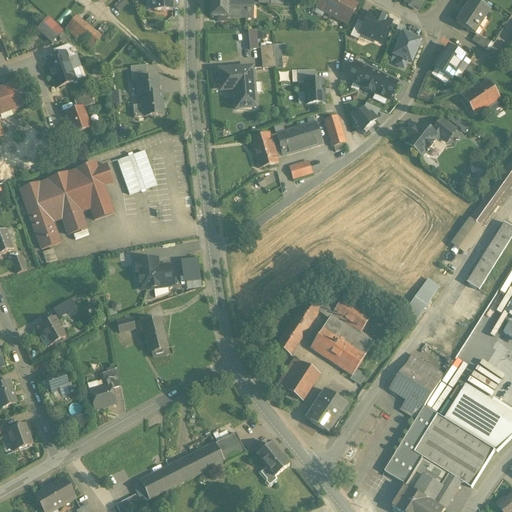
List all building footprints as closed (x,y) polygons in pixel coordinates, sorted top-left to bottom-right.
[(172,0),(153,0),(153,12),(172,12),(172,0)] [(227,0),(210,0),(210,18),(227,18),(227,2),(227,0)] [(320,0),(318,5),(326,10),(324,13),(346,25),(356,6),(350,3),(351,1),(347,0),(320,0)] [(489,12),(471,1),(456,24),(474,36),(474,35),(473,34),(476,29),(477,30),(478,28),(477,28),(483,19),(484,20),(489,12)] [(249,3),(227,2),(227,18),(247,19),(247,14),(249,14),(249,3)] [(364,24),(360,35),(382,44),(391,23),(384,21),(385,19),(376,16),(376,17),(369,14),(364,24)] [(49,17),(38,30),(54,44),(65,31),(49,17)] [(98,41),(73,20),(64,31),(89,52),(98,41)] [(360,35),(364,24),(357,21),(350,37),(358,41),(360,35)] [(392,40),(399,43),(402,34),(403,35),(405,29),(398,26),(392,40)] [(248,32),(250,51),(258,50),(256,32),(248,32)] [(407,62),(410,63),(420,42),(403,35),(402,34),(399,43),(393,55),(399,58),(395,66),(403,69),(407,62)] [(489,45),(475,36),(471,42),(485,51),(489,45)] [(68,47),(52,53),(55,62),(66,58),(67,61),(76,58),(73,51),(68,47)] [(272,47),(260,48),(262,70),(274,68),(272,47)] [(448,49),(434,70),(434,71),(431,76),(445,86),(449,80),(463,59),(448,49)] [(486,66),(473,57),(468,64),(481,72),(486,66)] [(55,62),(47,65),(56,89),(75,82),(67,61),(66,58),(55,62)] [(368,70),(354,64),(347,81),(361,87),(368,71),(368,70)] [(145,67),(130,68),(131,83),(137,82),(137,81),(146,81),(145,67)] [(252,69),(218,72),(219,88),(233,86),(235,111),(236,111),(236,109),(244,108),(244,110),(255,109),(253,84),(252,84),(251,70),(252,70),(252,69)] [(382,77),(368,71),(361,87),(360,88),(374,95),(374,94),(382,77)] [(305,82),(315,82),(315,72),(297,72),(297,84),(305,83),(305,82)] [(382,77),(374,94),(389,101),(397,84),(382,77)] [(146,81),(137,81),(137,82),(139,97),(141,97),(142,106),(132,107),(134,119),(145,118),(144,118),(163,116),(161,94),(158,94),(156,80),(146,81)] [(315,82),(305,82),(305,83),(306,106),(324,105),(323,82),(315,82)] [(487,82),(462,99),(474,116),(498,99),(487,82)] [(0,137),(2,137),(0,131),(0,114),(20,107),(13,85),(0,90),(0,137)] [(123,104),(122,91),(112,91),(113,104),(123,104)] [(90,95),(73,102),(77,110),(82,109),(94,105),(90,95)] [(366,105),(363,111),(368,117),(371,114),(375,119),(379,111),(366,105)] [(498,120),(507,115),(502,107),(493,112),(498,120)] [(77,110),(65,115),(72,135),(89,129),(82,109),(77,110)] [(373,122),(376,120),(375,119),(371,114),(368,117),(363,111),(362,110),(353,119),(354,120),(353,121),(355,128),(360,134),(363,131),(365,134),(375,125),(373,122)] [(344,145),(336,118),(324,121),(332,148),(333,148),(344,145)] [(454,133),(440,121),(432,132),(431,134),(436,138),(439,138),(446,143),(454,133)] [(314,124),(276,136),(279,148),(282,157),(321,146),(314,124)] [(431,134),(419,125),(404,144),(421,157),(426,151),(427,153),(433,145),(431,144),(436,138),(431,134)] [(268,135),(250,141),(258,170),(277,164),(272,150),(279,148),(276,136),(269,138),(268,135)] [(344,145),(333,148),(334,153),(346,150),(344,145)] [(308,163),(288,169),(292,180),(311,174),(308,163)] [(95,164),(20,191),(41,251),(60,244),(52,224),(62,220),(68,236),(86,229),(81,213),(90,210),(94,222),(113,214),(95,164)] [(511,176),(506,172),(470,220),(482,229),(483,229),(511,187),(511,176)] [(470,220),(452,245),(462,253),(466,247),(469,249),(483,230),(483,229),(482,229),(470,220)] [(511,229),(504,225),(467,284),(479,292),(511,237),(511,229)] [(5,231),(0,233),(0,255),(12,251),(5,231)] [(26,249),(17,252),(20,259),(21,258),(25,271),(33,268),(26,249)] [(53,250),(42,254),(46,265),(57,261),(53,250)] [(20,259),(11,262),(16,275),(26,272),(25,271),(21,258),(20,259)] [(157,264),(152,260),(145,261),(145,259),(136,260),(137,267),(135,267),(135,274),(137,273),(139,284),(145,283),(146,291),(168,288),(167,287),(171,287),(168,266),(157,268),(157,264)] [(197,259),(183,261),(186,283),(200,281),(197,259)] [(428,279),(400,319),(412,327),(440,287),(428,279)] [(307,300),(276,347),(290,356),(321,309),(307,300)] [(370,318),(343,300),(331,317),(359,335),(370,318)] [(62,306),(53,311),(56,317),(66,312),(62,306)] [(359,335),(331,317),(323,329),(365,356),(373,344),(359,335)] [(65,338),(54,319),(37,329),(42,337),(41,337),(42,338),(47,348),(65,338)] [(131,320),(116,324),(119,334),(134,331),(131,320)] [(160,321),(142,325),(149,354),(152,353),(153,359),(165,356),(164,350),(167,350),(160,321)] [(365,356),(323,329),(310,349),(352,377),(356,370),(365,356)] [(47,348),(42,338),(39,339),(45,349),(47,348)] [(67,347),(52,356),(56,362),(69,354),(67,347)] [(444,377),(412,356),(392,387),(408,397),(424,407),(423,408),(424,409),(424,408),(444,377)] [(294,359),(277,386),(283,390),(301,363),(294,359)] [(301,363),(283,390),(302,402),(319,375),(301,363)] [(116,370),(101,375),(105,388),(109,386),(110,390),(120,388),(116,370)] [(352,377),(350,380),(360,386),(366,377),(356,370),(352,377)] [(63,373),(45,379),(51,394),(59,391),(68,388),(68,387),(63,373)] [(3,385),(0,386),(0,409),(16,403),(8,383),(3,385)] [(68,388),(59,391),(63,400),(73,396),(70,386),(68,387),(68,388)] [(105,388),(89,392),(95,411),(115,405),(110,390),(109,386),(105,388)] [(324,392),(308,417),(311,419),(309,422),(327,434),(330,436),(339,422),(336,420),(346,406),(324,392)] [(511,427),(461,395),(444,421),(495,452),(496,453),(511,438),(511,427)] [(424,407),(408,397),(399,411),(416,422),(424,409),(423,408),(424,407)] [(416,422),(384,473),(406,486),(422,460),(414,454),(438,417),(424,408),(424,409),(416,422)] [(444,421),(438,417),(414,454),(422,460),(460,484),(461,484),(471,490),(495,452),(444,421)] [(24,426),(6,432),(14,453),(32,446),(24,426)] [(235,435),(141,483),(150,501),(224,464),(224,465),(245,455),(235,435)] [(288,467),(270,445),(256,457),(266,469),(260,474),(267,483),(273,478),(274,479),(288,467)] [(460,484),(422,460),(406,486),(392,508),(398,511),(444,511),(460,484)] [(63,480),(34,496),(43,511),(52,511),(74,500),(63,480)] [(136,495),(115,506),(118,511),(128,511),(141,506),(136,495)] [(511,511),(511,495),(505,502),(501,501),(495,505),(501,511),(511,511)]
